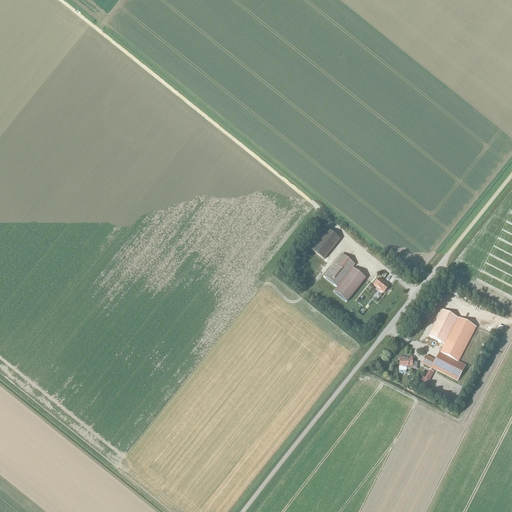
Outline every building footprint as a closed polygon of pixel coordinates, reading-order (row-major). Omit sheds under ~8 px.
[(324,260),(339,240),(325,228),(309,248),(324,260)] [(355,265),(341,254),(323,277),(336,288),(352,268),(355,265)] [(365,279),(352,268),(336,288),(333,292),(346,302),(365,279)] [(383,293),(389,286),(379,279),(373,286),(383,293)] [(450,303),(459,312),(464,308),(455,298),(450,303)] [(429,337),(444,345),(458,319),(442,311),(429,337)] [(458,319),(444,345),(440,354),(458,363),(476,328),(458,319)] [(439,353),(435,361),(432,367),(436,369),(458,381),(465,367),(458,363),(440,354),(439,353)] [(435,371),(436,369),(432,367),(435,361),(426,356),(422,364),(435,371)] [(399,367),(399,371),(406,371),(406,368),(412,368),(412,357),(407,357),(407,358),(399,358),(399,367)] [(433,372),(430,371),(426,379),(422,378),(420,381),(427,384),(433,372)]
